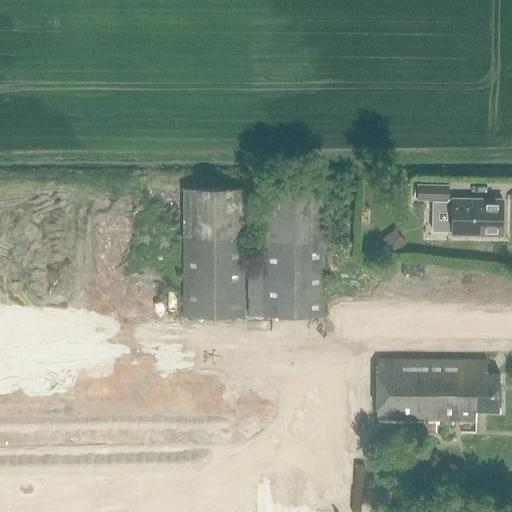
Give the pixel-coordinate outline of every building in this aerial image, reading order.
[(448,201),(448,186),(418,185),(417,199),(448,201)] [(181,192),(181,239),(180,319),(246,319),(246,192),(181,192)] [(247,317),(324,317),(324,192),(264,192),(264,267),(247,267),(247,317)] [(502,236),(503,200),(453,199),(452,234),(502,236)] [(387,257),(405,242),(394,228),(375,243),(387,257)] [(327,346),(0,342),(0,503),(326,506),(374,507),(375,465),(326,465),(327,346)] [(500,412),(500,374),(487,374),(487,361),(377,360),(377,433),(436,433),(436,425),(453,425),(453,422),(476,422),(476,411),(500,412)] [(426,463),(407,463),(407,486),(427,486),(426,463)]
